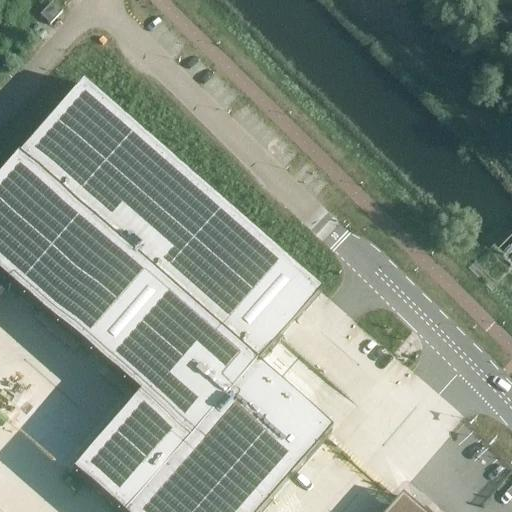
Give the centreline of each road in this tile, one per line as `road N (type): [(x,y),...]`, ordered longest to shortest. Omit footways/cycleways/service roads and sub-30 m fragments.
road 1 (unclassified): [(511,410),(94,2)]
road 2 (unclassified): [(0,110),(94,2)]
